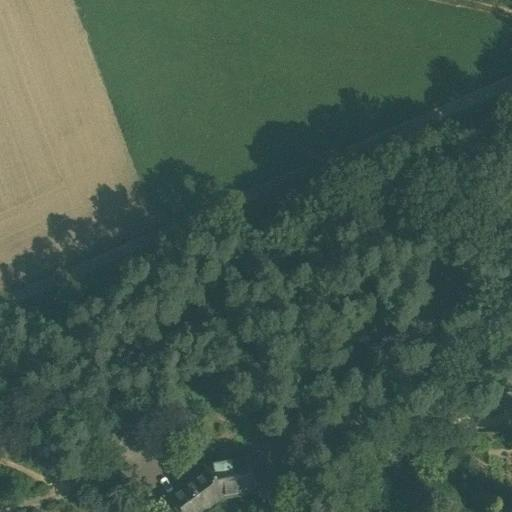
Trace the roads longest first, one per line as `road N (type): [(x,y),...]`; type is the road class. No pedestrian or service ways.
road 1 (track): [(511,96),(0,309)]
road 2 (track): [(511,417),(488,423),(436,393),(283,447),(277,511)]
road 3 (track): [(511,251),(436,393),(389,511)]
